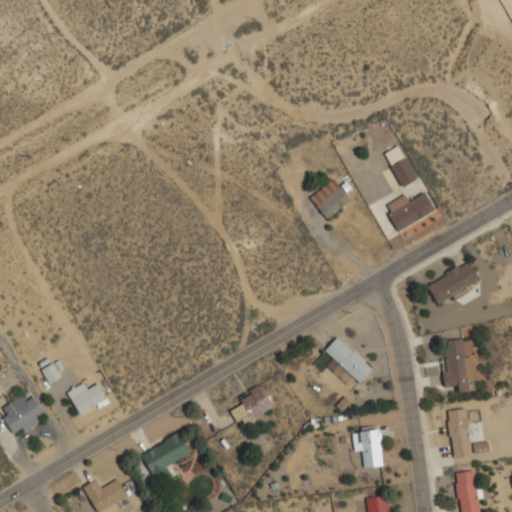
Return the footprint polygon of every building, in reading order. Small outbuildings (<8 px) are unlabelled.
[(384,153),(404,185),(418,176),(398,144),(384,153)] [(328,217),(351,197),(340,184),(333,189),(328,182),(311,197),(328,217)] [(409,199),(406,194),(385,204),(397,228),(435,210),(426,191),(409,199)] [(480,281),(470,260),(427,281),(437,302),(480,281)] [(374,367),(339,333),(325,348),(359,382),(374,367)] [(475,389),(471,337),(442,339),(445,384),(456,383),(457,390),(475,389)] [(42,369),(49,381),(63,373),(55,361),(42,369)] [(89,388),(84,381),(67,392),(83,416),(109,399),(98,382),(89,388)] [(239,396),(243,404),(231,409),(237,423),(271,408),(261,386),(239,396)] [(25,401),(23,396),(0,407),(13,433),(46,417),(36,396),(25,401)] [(453,457),(472,455),(467,407),(448,409),(453,457)] [(380,429),(353,431),(355,451),(363,450),(365,466),(383,464),(380,429)] [(171,461),(192,452),(182,432),(142,451),(155,480),(176,471),(171,461)] [(459,511),(478,511),(477,470),(458,471),(459,511)] [(84,486),(98,511),(127,494),(118,478),(103,486),(98,478),(84,486)] [(367,496),(368,511),(390,511),(388,494),(367,496)]
